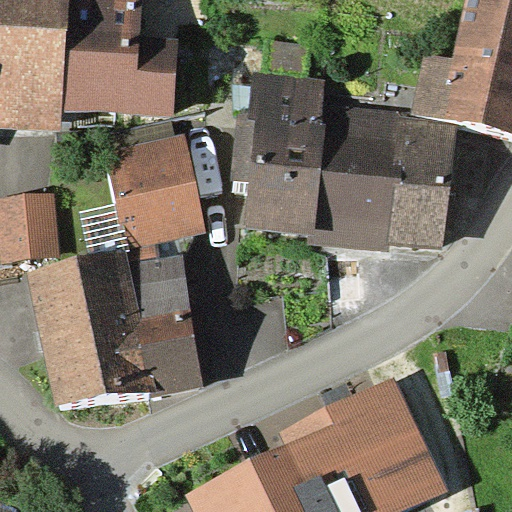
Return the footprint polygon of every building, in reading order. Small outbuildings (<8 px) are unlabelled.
[(0,0),(0,109),(167,119),(170,60),(133,57),(136,0),(0,0)] [(433,128),(511,146),(511,3),(499,0),(467,0),(452,71),(424,63),(411,122),(433,128)] [(269,40),(265,73),(307,79),(312,46),(269,40)] [(313,134),(316,97),(318,81),(307,79),(265,73),(259,72),(257,89),(253,127),(238,125),(232,188),(246,189),(242,232),(304,238),(313,134)] [(394,143),(313,134),(304,238),(436,252),(450,148),(428,133),(397,128),(394,143)] [(120,264),(148,403),(195,393),(177,273),(169,274),(162,243),(197,235),(181,157),(102,173),(120,264)] [(47,258),(43,204),(0,208),(0,238),(2,268),(47,258)] [(56,414),(148,403),(120,264),(28,283),(56,414)] [(304,511),(377,511),(443,481),(399,388),(328,424),(360,487),(304,511)]
